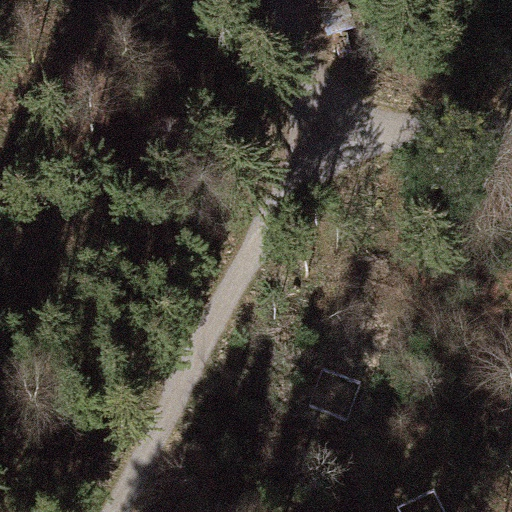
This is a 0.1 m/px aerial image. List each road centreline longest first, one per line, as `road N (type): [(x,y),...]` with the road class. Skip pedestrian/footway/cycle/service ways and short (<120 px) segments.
road 1 (track): [(114,511),(322,128)]
road 2 (track): [(322,128),(511,129)]
road 3 (track): [(286,0),(322,128)]
